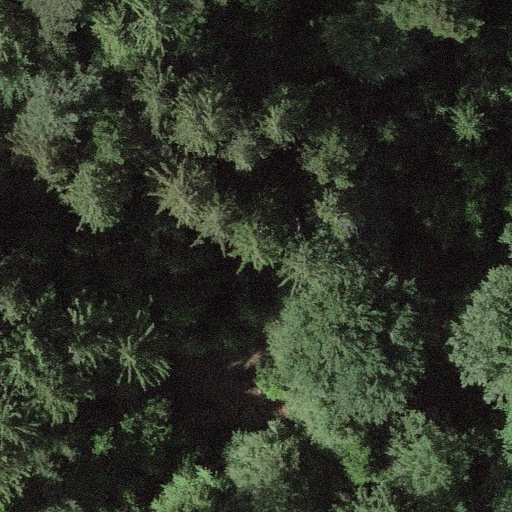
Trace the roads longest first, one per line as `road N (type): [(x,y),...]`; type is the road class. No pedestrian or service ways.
road 1 (track): [(0,377),(227,318),(511,331)]
road 2 (track): [(0,55),(159,0)]
